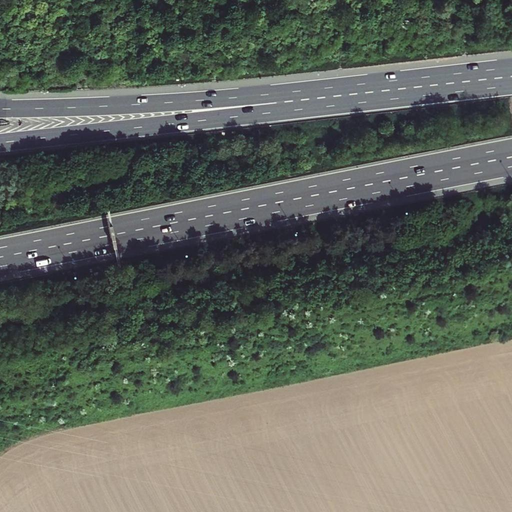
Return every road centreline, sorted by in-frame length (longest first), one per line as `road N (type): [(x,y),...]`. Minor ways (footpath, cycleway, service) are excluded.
road 1 (motorway): [(0,255),(511,156)]
road 2 (motorway): [(276,103),(0,142)]
road 3 (motorway): [(276,103),(0,109)]
road 4 (motorway): [(511,77),(276,103)]
